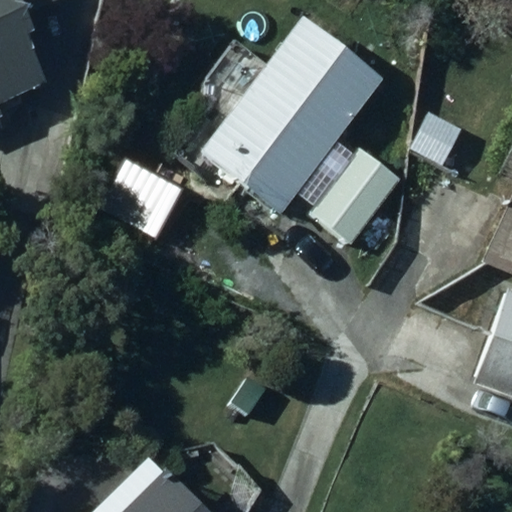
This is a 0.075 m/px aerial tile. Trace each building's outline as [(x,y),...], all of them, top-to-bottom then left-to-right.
[(0,0),(0,98),(34,82),(12,34),(18,32),(12,19),(51,0),(0,0)] [(289,17),(189,150),(272,211),(371,78),(289,17)] [(422,113),(403,150),(437,168),(456,130),(422,113)] [(352,149),(303,214),(343,244),(392,178),(352,149)] [(511,170),(470,262),(511,280),(511,170)] [(511,297),(496,292),(464,384),(511,400),(511,297)] [(242,376),(224,403),(249,420),(267,393),(242,376)] [(88,511),(190,511),(149,469),(127,490),(119,481),(88,511)]
